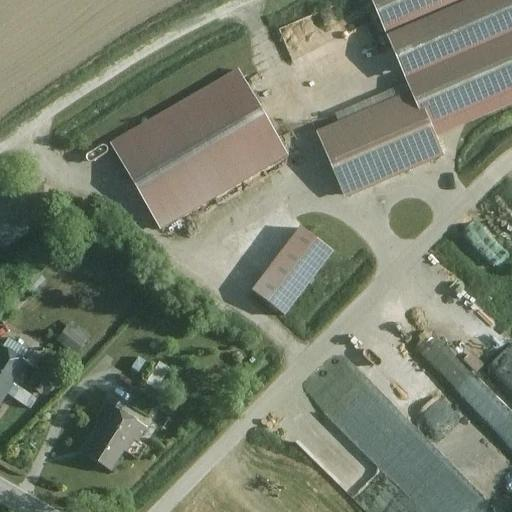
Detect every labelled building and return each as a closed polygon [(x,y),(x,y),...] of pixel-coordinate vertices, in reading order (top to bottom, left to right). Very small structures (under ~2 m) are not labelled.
[(511,0),(374,0),(415,93),(432,132),(511,96),(511,0)] [(105,134),(111,144),(164,233),(293,157),(240,68),(145,123),(139,114),(105,134)] [(415,93),(321,137),(351,202),(446,158),(432,132),(415,93)] [(8,188),(0,194),(0,236),(10,247),(38,221),(8,188)] [(511,205),(507,201),(464,242),(494,274),(511,257),(511,205)] [(340,255),(305,229),(258,293),(293,319),(340,255)] [(92,339),(74,324),(60,340),(78,356),(92,339)] [(0,401),(1,401),(14,376),(30,384),(36,371),(29,367),(31,362),(7,350),(2,360),(0,358),(0,401)] [(97,419),(106,424),(88,457),(118,473),(136,439),(141,442),(150,425),(106,402),(97,419)]
